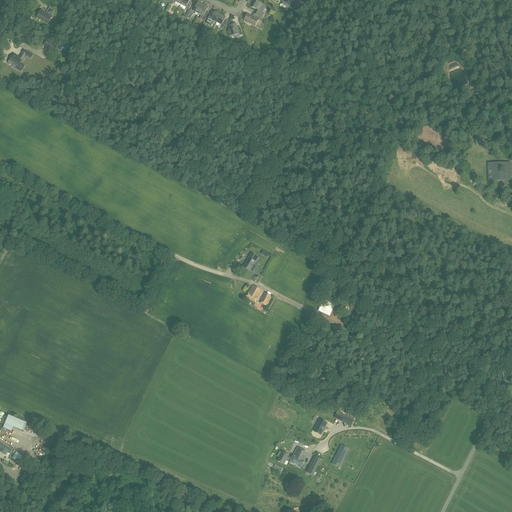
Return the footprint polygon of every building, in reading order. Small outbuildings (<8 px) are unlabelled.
[(186,8),(189,10),(192,4),(189,3),(190,0),(183,0),(181,4),(186,7),(186,8)] [(255,15),(261,18),(262,18),(264,14),(262,13),(265,6),(254,1),(251,7),(258,11),(257,13),(256,12),(255,15)] [(194,12),(198,14),(203,6),(198,3),(194,10),(191,8),(190,11),(189,10),(186,15),(186,16),(188,17),(191,12),(193,13),(194,12)] [(199,19),(205,22),(208,16),(205,14),(208,8),(203,6),(198,14),(201,16),(199,19)] [(44,22),(48,24),(54,14),(53,13),(55,10),(49,7),(46,13),(41,10),(37,16),(45,21),(44,22)] [(213,21),(216,23),(221,15),(215,12),(212,18),(210,16),(206,22),(211,25),(213,21)] [(244,21),(255,26),(258,20),(259,21),(261,18),(255,15),(253,17),(247,14),(244,21)] [(220,29),(222,30),(225,25),(223,23),(226,18),(221,15),(216,23),(221,25),(220,29)] [(228,31),(230,36),(239,33),(240,36),(243,35),(241,29),(238,30),(236,24),(229,26),(231,30),(228,31)] [(43,45),(52,51),(55,45),(47,40),(43,45)] [(14,63),(18,66),(25,55),(31,59),(33,55),(24,50),(19,57),(14,53),(8,63),(12,66),(14,63)] [(75,84),(79,87),(84,81),(80,78),(75,84)] [(69,107),(75,110),(77,104),(71,102),(69,107)] [(476,132),(476,146),(484,146),(484,132),(476,132)] [(488,172),(491,172),(491,176),(490,176),(490,179),(497,179),(506,179),(506,180),(510,180),(510,167),(510,162),(488,162),(488,165),(488,172)] [(243,267),(250,271),(253,272),(256,266),(254,264),(256,261),(257,261),(259,258),(251,253),(243,267)] [(245,297),(255,303),(258,298),(262,291),(253,285),(249,292),(248,292),(245,297)] [(259,302),(267,306),(272,297),(264,292),(259,302)] [(318,311),(330,317),(336,304),(324,298),(318,311)] [(342,421),(345,415),(338,412),(335,417),(342,421)] [(21,430),(24,422),(8,415),(3,428),(11,432),(13,427),(21,430)] [(351,418),(345,415),(342,421),(351,425),(354,420),(351,418)] [(327,423),(320,419),(314,431),(321,435),(327,423)] [(0,454),(0,455),(5,459),(11,450),(0,442),(0,452),(1,453),(0,454)] [(345,446),(338,443),(329,459),(336,463),(345,446)] [(290,462),(301,468),(304,462),(303,461),(308,452),(297,447),(293,455),(292,458),(288,456),(289,455),(282,452),(281,452),(280,451),(277,456),(279,457),(277,461),(284,464),(287,459),(290,461),(290,462)] [(12,458),(14,460),(19,454),(16,452),(15,454),(12,452),(9,456),(12,458)] [(18,455),(13,461),(17,464),(22,458),(18,455)] [(318,465),(312,463),(309,469),(314,472),(318,465)]
